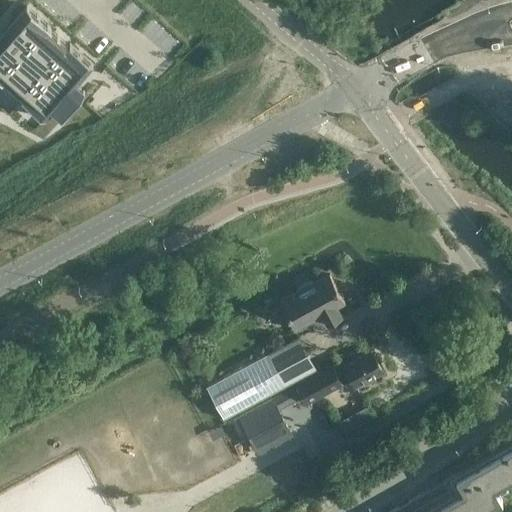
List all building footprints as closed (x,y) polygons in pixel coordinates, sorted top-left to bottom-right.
[(27,5),(0,35),(0,78),(2,80),(3,79),(23,96),(22,97),(45,118),(53,108),(62,117),(85,91),(75,83),(93,63),(70,42),(68,44),(49,27),(50,25),(27,5)] [(337,307),(346,303),(330,274),(314,283),(312,279),(298,287),(300,291),(281,301),(296,329),(322,315),(328,326),(343,318),(337,307)] [(298,379),(282,347),(208,387),(224,418),(298,379)] [(344,365),(356,386),(359,390),(370,384),(367,379),(382,371),(371,351),(344,365)] [(295,384),(306,404),(343,385),(332,364),(295,384)] [(256,448),(287,432),(270,399),(240,415),(256,448)] [(341,415),(345,427),(374,416),(369,404),(341,415)] [(483,511),(502,501),(495,488),(511,478),(511,445),(457,477),(456,473),(387,511),(483,511)]
